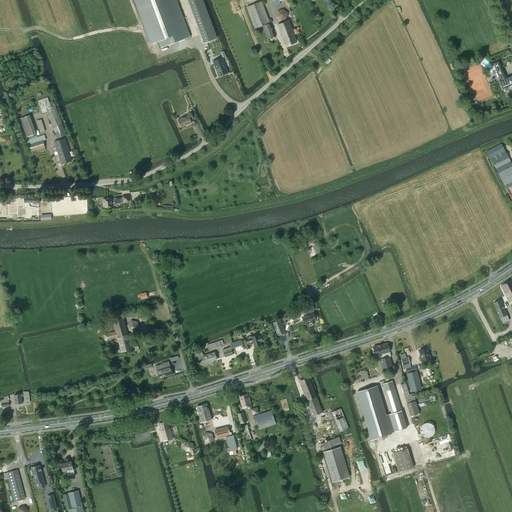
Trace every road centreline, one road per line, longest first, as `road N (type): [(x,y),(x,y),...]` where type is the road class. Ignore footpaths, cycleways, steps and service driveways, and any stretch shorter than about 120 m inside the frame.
road 1 (primary): [(0,431),(149,408),(231,382),(409,323),(511,268)]
road 2 (tertiary): [(0,185),(114,182),(172,162),(205,143),(363,0)]
road 3 (track): [(143,30),(67,39),(39,27),(0,30)]
